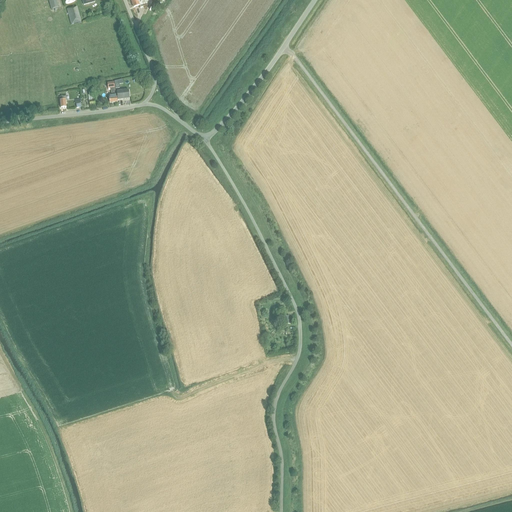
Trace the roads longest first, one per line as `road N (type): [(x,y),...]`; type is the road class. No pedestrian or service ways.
road 1 (tertiary): [(281,511),(273,411),(296,360),(297,313),(204,140)]
road 2 (track): [(284,45),(511,345)]
road 3 (unclassified): [(204,140),(314,0)]
road 4 (tertiary): [(0,123),(143,104)]
road 5 (track): [(296,360),(276,360),(179,397),(172,390)]
